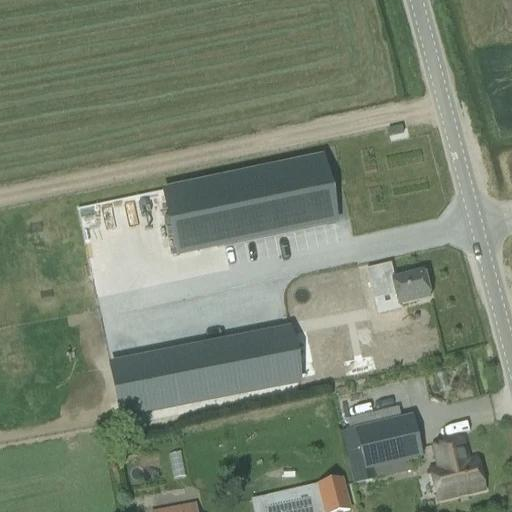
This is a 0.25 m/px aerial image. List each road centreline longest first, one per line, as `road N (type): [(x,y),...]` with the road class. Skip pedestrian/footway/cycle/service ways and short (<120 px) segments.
road 1 (tertiary): [(511,360),(415,0)]
road 2 (unknown): [(248,343),(242,303),(256,282),(317,261),(511,221)]
